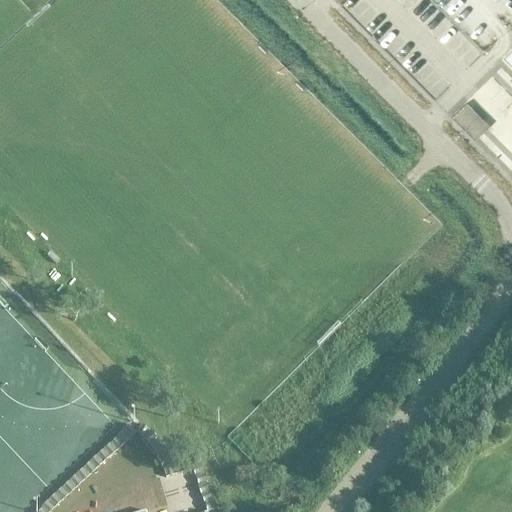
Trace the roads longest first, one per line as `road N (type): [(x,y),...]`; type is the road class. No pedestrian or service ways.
road 1 (unclassified): [(511,203),(308,2)]
road 2 (unclassified): [(343,511),(511,306)]
